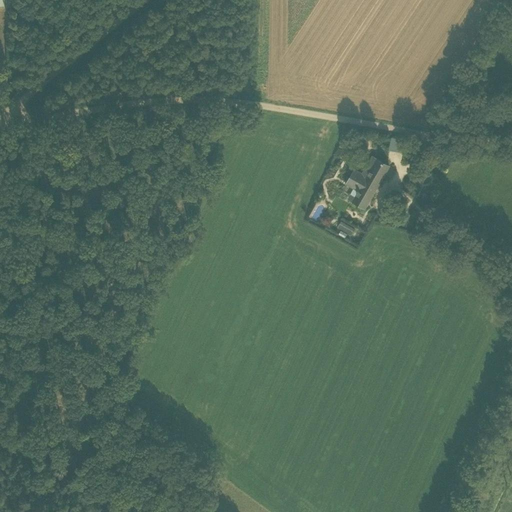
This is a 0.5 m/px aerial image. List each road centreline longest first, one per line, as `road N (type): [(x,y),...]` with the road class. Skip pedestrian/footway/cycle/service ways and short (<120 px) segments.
road 1 (track): [(14,120),(168,98),(353,122)]
road 2 (track): [(14,120),(19,100),(143,0)]
road 3 (unclassified): [(353,122),(511,138)]
road 4 (unclassified): [(448,511),(511,368)]
